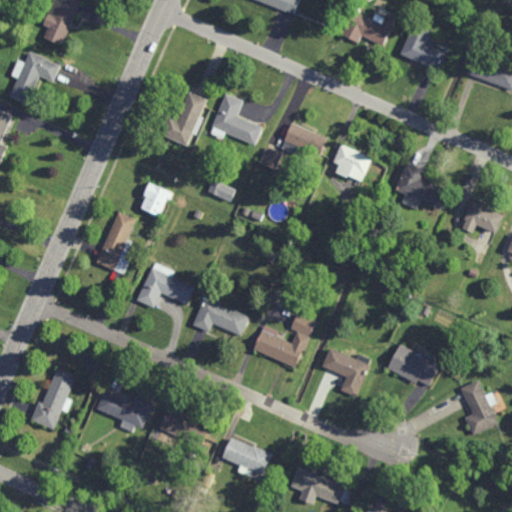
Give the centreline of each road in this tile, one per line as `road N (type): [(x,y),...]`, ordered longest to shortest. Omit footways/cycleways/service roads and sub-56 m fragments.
road 1 (residential): [(168,0),(0,386)]
road 2 (residential): [(401,443),(334,433),(36,303)]
road 3 (residential): [(511,163),(163,12)]
